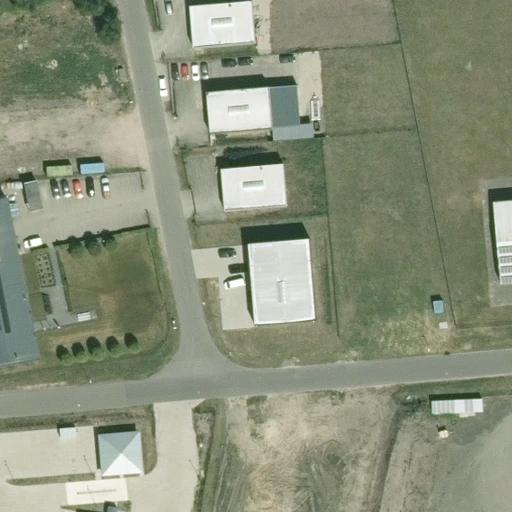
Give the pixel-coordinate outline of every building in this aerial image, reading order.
[(256,4),(190,9),(194,53),(259,48),(256,4)] [(272,91),(211,95),(213,135),(274,131),(272,91)] [(290,169),(227,174),(229,213),(293,208),(290,169)] [(14,200),(0,202),(0,364),(41,357),(14,200)] [(511,204),(493,206),(500,289),(511,287),(511,204)] [(318,324),(310,243),(248,249),(255,330),(318,324)] [(102,476),(139,473),(136,435),(99,438),(102,476)]
